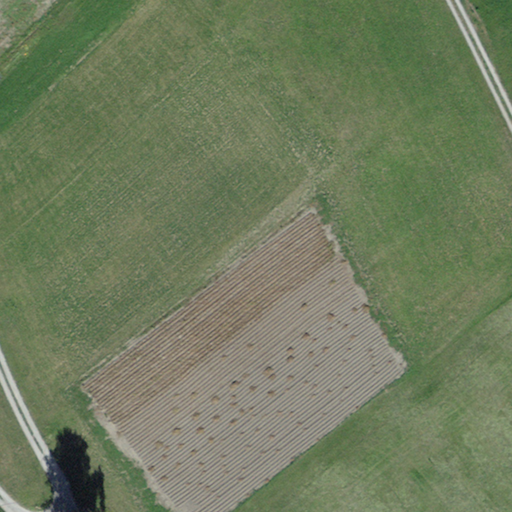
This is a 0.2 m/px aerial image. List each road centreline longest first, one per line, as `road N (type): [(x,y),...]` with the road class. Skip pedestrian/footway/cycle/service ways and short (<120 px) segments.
road 1 (track): [(71,511),(0,367)]
road 2 (track): [(511,131),(446,0)]
